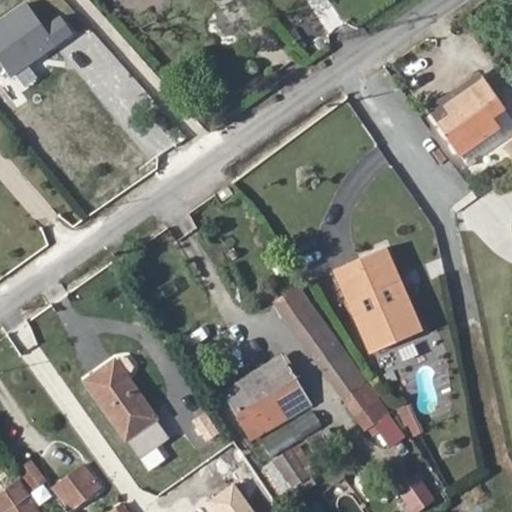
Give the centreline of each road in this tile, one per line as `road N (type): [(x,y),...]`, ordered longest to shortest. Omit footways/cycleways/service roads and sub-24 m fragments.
road 1 (residential): [(449,0),(0,312)]
road 2 (unknown): [(203,170),(47,0)]
road 3 (unknown): [(387,135),(347,194),(339,249)]
